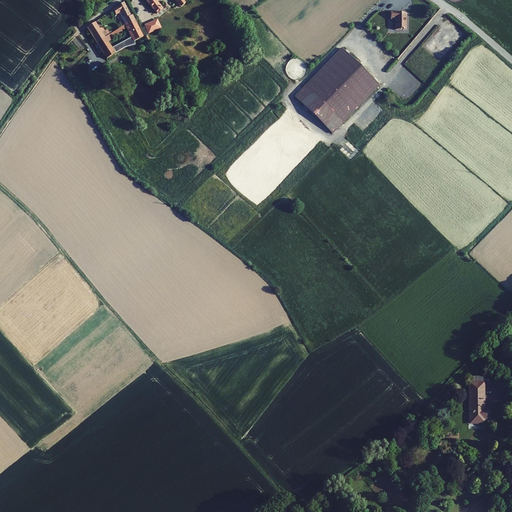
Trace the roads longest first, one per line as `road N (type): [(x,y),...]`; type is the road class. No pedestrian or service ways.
road 1 (track): [(298,511),(0,184)]
road 2 (track): [(78,31),(0,134)]
